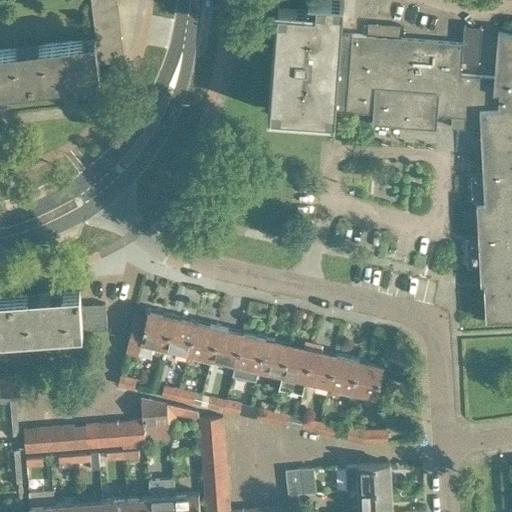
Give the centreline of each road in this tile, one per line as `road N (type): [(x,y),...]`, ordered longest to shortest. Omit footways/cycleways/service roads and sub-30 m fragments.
road 1 (residential): [(447,449),(435,325),(412,310),(304,285)]
road 2 (residential): [(328,202),(344,150),(433,158),(444,166),(443,218),(427,231)]
road 3 (residential): [(304,285),(168,254),(100,195)]
road 4 (tertiary): [(184,0),(171,73),(149,132),(100,195)]
